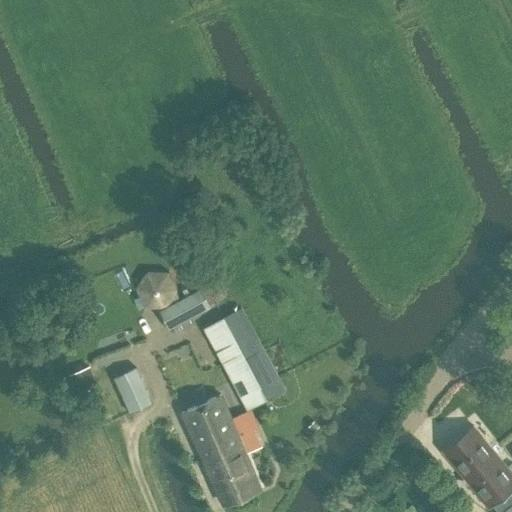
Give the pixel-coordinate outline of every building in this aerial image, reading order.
[(135,286),(134,287),(144,308),(145,308),(169,271),(169,270),(147,269),(135,286)] [(204,310),(199,300),(194,290),(158,309),(168,329),(204,310)] [(284,390),(240,307),(222,317),(260,387),(241,397),(247,409),(284,390)] [(260,387),(222,317),(203,327),(241,397),(260,387)] [(85,366),(68,374),(78,395),(95,387),(85,366)] [(128,413),(152,402),(136,366),(113,376),(128,413)] [(238,435),(250,429),(243,412),(231,417),(220,394),(182,411),(203,460),(241,443),(238,435)] [(442,449),(489,507),(493,504),(499,511),(511,511),(511,473),(473,425),(442,449)] [(259,486),(245,453),(261,446),(253,428),(250,429),(238,435),(241,443),(203,460),(222,503),(259,486)]
